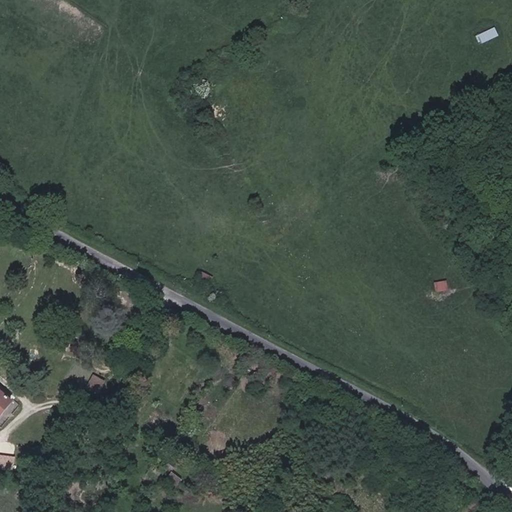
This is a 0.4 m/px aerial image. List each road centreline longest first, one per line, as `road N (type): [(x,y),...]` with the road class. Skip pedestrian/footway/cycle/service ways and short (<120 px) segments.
road 1 (unclassified): [(0,193),(73,243),(423,426),(511,497)]
road 2 (track): [(177,297),(156,320),(138,373),(122,389),(105,401),(34,408),(0,442)]
